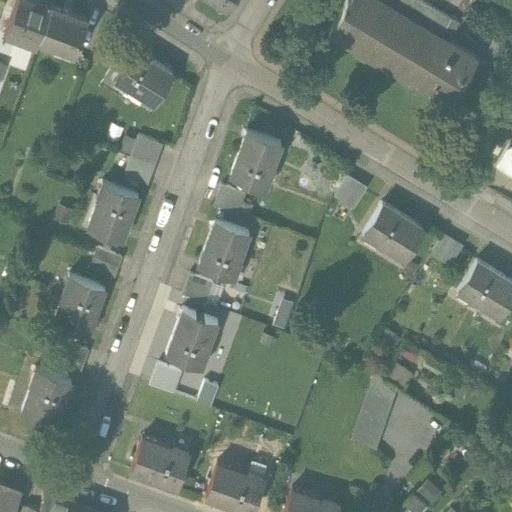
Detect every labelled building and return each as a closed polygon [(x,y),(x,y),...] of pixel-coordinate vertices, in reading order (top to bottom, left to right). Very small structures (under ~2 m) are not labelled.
[(49,8),(27,0),(16,0),(3,36),(16,40),(18,35),(37,42),(49,8)] [(423,0),(345,0),(328,31),(448,102),(476,55),(440,34),(450,16),(423,0)] [(87,21),(49,8),(37,42),(74,55),(87,21)] [(132,48),(112,80),(127,89),(128,88),(154,104),(173,72),(132,48)] [(246,127),(229,173),(265,186),(271,170),(269,170),(280,140),(246,127)] [(159,143),(137,135),(123,175),(145,183),(159,143)] [(511,140),(495,168),(511,178),(511,140)] [(346,177),(334,197),(354,209),(366,189),(346,177)] [(96,198),(86,227),(120,239),(137,193),(101,181),(95,198),(96,198)] [(222,183),(214,204),(236,212),(244,191),(222,183)] [(383,203),(363,236),(377,245),(378,243),(405,259),(424,228),(383,203)] [(214,216),(197,262),(233,275),(240,258),(238,257),(248,229),(214,216)] [(443,235),(431,255),(450,267),(462,247),(443,235)] [(97,248),(90,268),(112,276),(119,256),(97,248)] [(511,281),(478,261),(458,294),(473,303),(474,301),(500,317),(511,297),(511,281)] [(190,272),(182,293),(204,301),(211,280),(190,272)] [(53,319),(87,331),(103,286),(68,274),(62,290),(63,290),(53,319)] [(182,304),(165,351),(201,364),(208,346),(206,345),(216,317),(182,304)] [(63,341),(56,361),(78,369),(86,349),(63,341)] [(179,369),(157,361),(150,382),(172,390),(179,369)] [(70,380),(34,367),(28,385),(29,385),(19,413),(53,425),(70,380)] [(393,385),(374,371),(350,439),(372,447),(393,385)] [(169,444),(141,434),(129,467),(175,483),(187,447),(170,442),(169,444)] [(216,459),(204,493),(250,508),(262,473),(245,467),(244,469),(216,459)] [(0,511),(9,511),(18,489),(1,483),(0,486),(0,511)] [(320,495),(291,485),(281,511),(332,511),(337,499),(320,493),(320,495)] [(76,511),(79,506),(44,492),(37,510),(36,511),(76,511)]
